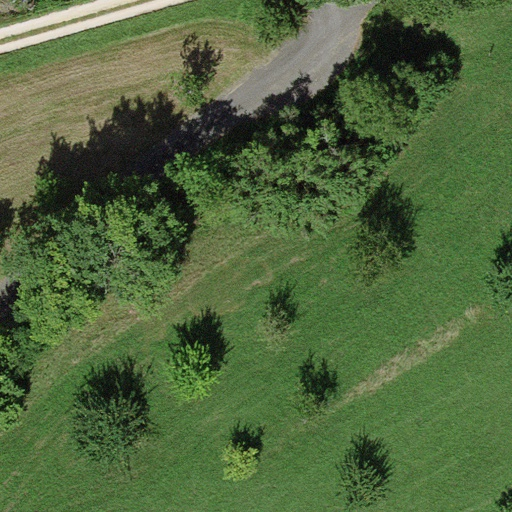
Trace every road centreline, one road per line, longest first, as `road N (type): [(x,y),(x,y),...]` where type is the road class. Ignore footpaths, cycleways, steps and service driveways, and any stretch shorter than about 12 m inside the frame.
road 1 (unclassified): [(332,0),(331,47),(299,82),(159,160),(0,313)]
road 2 (track): [(158,0),(0,46)]
